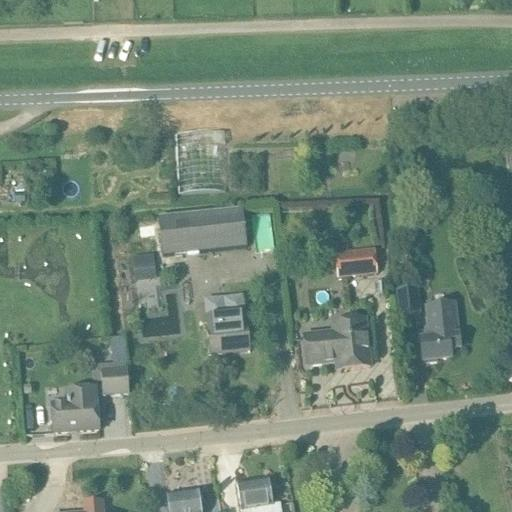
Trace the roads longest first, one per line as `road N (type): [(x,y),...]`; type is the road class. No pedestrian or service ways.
road 1 (unclassified): [(0,454),(511,402)]
road 2 (tertiary): [(0,99),(511,80)]
